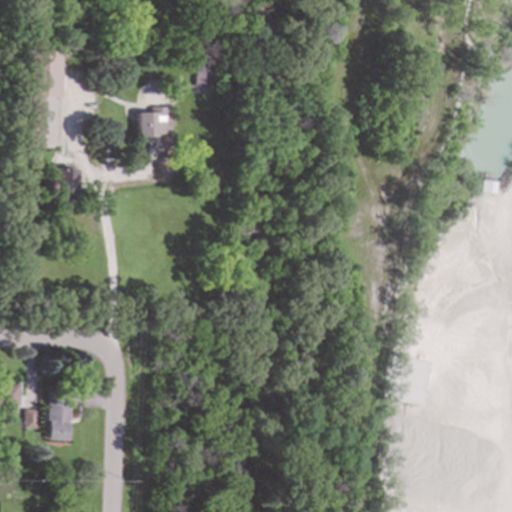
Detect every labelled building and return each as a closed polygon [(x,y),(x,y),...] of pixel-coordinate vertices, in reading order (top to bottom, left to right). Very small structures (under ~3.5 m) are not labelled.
[(56,53),(27,53),(26,148),(54,149),(56,53)] [(207,88),(208,74),(192,73),(191,87),(207,88)] [(152,143),(152,135),(168,135),(167,108),(146,108),(146,113),(133,113),(134,143),(152,143)] [(73,170),(51,169),(49,205),(72,207),(73,170)] [(0,406),(16,407),(16,384),(0,384),(0,406)] [(45,400),(44,440),(65,441),(66,401),(45,400)] [(33,429),(33,410),(21,410),(20,429),(33,429)]
